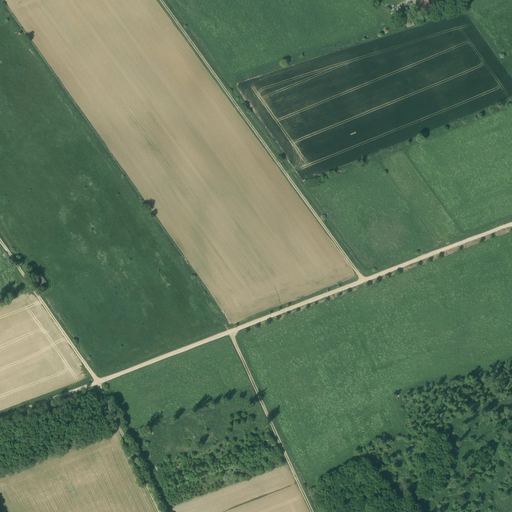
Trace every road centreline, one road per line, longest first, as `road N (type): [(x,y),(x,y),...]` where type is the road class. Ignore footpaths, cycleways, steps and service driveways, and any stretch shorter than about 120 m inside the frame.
road 1 (track): [(98,381),(511,224)]
road 2 (track): [(161,0),(363,281)]
road 3 (track): [(230,331),(312,511)]
road 4 (track): [(98,381),(0,240)]
